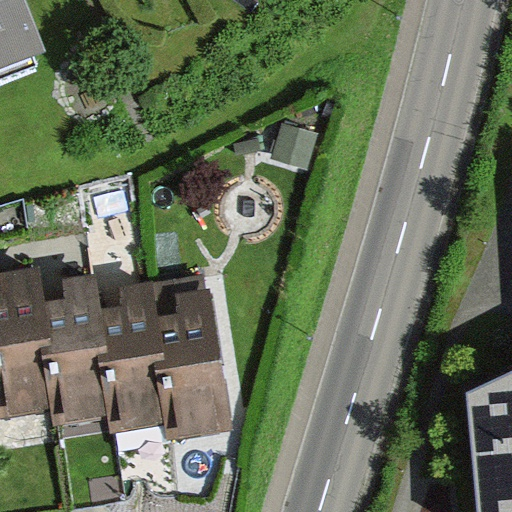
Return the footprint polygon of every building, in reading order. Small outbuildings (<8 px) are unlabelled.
[(0,0),(0,48),(46,30),(33,0),(0,0)] [(0,404),(2,414),(52,406),(42,336),(56,334),(47,276),(45,262),(0,268),(0,404)] [(111,425),(168,417),(156,347),(170,345),(163,304),(157,267),(120,272),(122,290),(92,295),(109,407),(111,425)] [(54,415),(109,407),(92,295),(88,270),(47,276),(56,334),(42,336),(52,406),(54,415)] [(171,434),(234,422),(209,280),(177,285),(179,301),(163,304),(170,345),(156,347),(168,417),(171,434)] [(511,511),(511,364),(471,382),(484,511),(511,511)]
